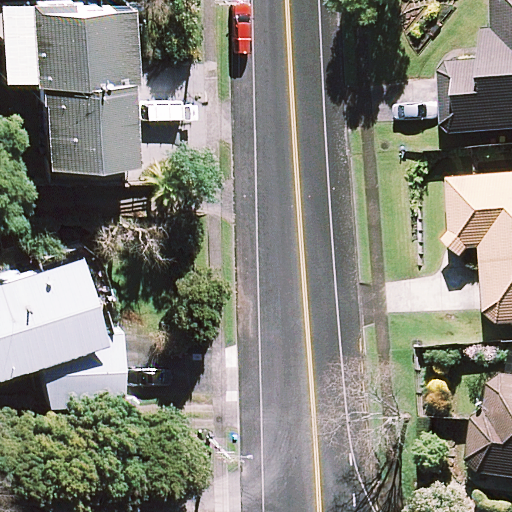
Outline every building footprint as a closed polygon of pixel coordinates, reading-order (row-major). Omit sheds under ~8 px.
[(511,0),(497,0),(501,57),(446,60),(450,132),(511,128),(511,0)] [(126,155),(128,3),(3,1),(2,73),(38,74),(37,153),(126,155)] [(511,320),(511,175),(453,179),(457,249),(489,247),(494,322),(511,320)] [(101,338),(75,247),(0,267),(0,362),(33,354),(49,410),(127,388),(113,335),(101,338)] [(511,376),(497,375),(494,409),(481,408),(474,473),(511,476),(511,376)]
